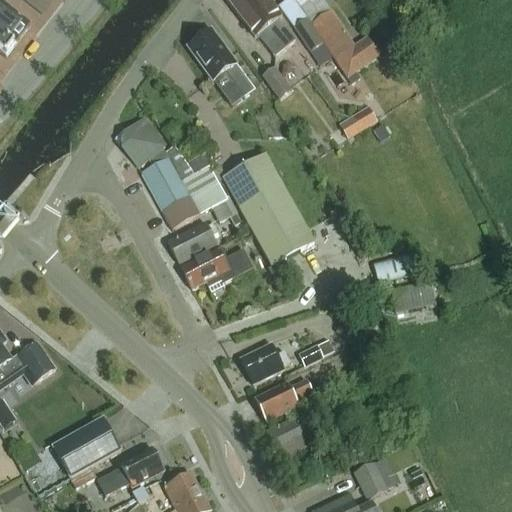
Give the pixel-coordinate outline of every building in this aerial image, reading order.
[(275,61),(286,52),(243,0),(221,0),(255,42),(257,40),(275,61)] [(243,0),(286,52),(295,45),(278,24),(281,22),(264,0),(243,0)] [(0,56),(6,61),(30,30),(0,6),(0,56)] [(310,28),(323,49),(346,83),(379,60),(366,40),(353,49),(330,15),(310,28)] [(323,49),(310,28),(306,23),(293,32),(310,58),(323,49)] [(244,102),(254,94),(237,71),(238,70),(211,33),(186,52),(212,88),(226,78),(244,102)] [(292,97),(281,80),(275,72),(262,82),(279,106),(292,97)] [(351,143),(379,126),(370,111),(342,128),(351,143)] [(211,214),(227,205),(209,172),(195,179),(174,152),(167,157),(170,162),(169,163),(163,155),(167,152),(143,124),(124,138),(123,154),(137,174),(148,166),(153,171),(141,180),(172,235),(211,214)] [(390,141),(383,130),(373,136),(380,147),(390,141)] [(274,176),(265,161),(223,184),(272,272),(314,248),(306,234),(274,176)] [(312,229),(322,224),(294,165),(284,170),(312,229)] [(219,228),(237,218),(229,204),(227,205),(211,214),(219,228)] [(179,270),(216,250),(205,229),(168,249),(179,270)] [(206,288),(208,292),(210,296),(223,290),(222,288),(252,272),(242,253),(223,263),(218,254),(181,274),(191,295),(206,288)] [(377,286),(415,276),(409,255),(372,265),(377,286)] [(394,318),(435,310),(431,287),(390,294),(394,318)] [(365,338),(346,323),(334,337),(353,352),(365,338)] [(0,395),(27,377),(34,388),(54,375),(36,349),(18,361),(17,360),(11,364),(2,351),(6,347),(0,337),(0,395)] [(328,346),(299,360),(304,371),(333,356),(328,346)] [(282,372),(290,369),(284,357),(276,361),(271,350),(240,365),(253,391),(283,376),(282,372)] [(266,428),(299,412),(296,407),(313,398),(307,385),(290,393),(287,389),(255,405),(266,428)] [(3,404),(0,406),(0,426),(4,432),(16,425),(3,404)] [(266,438),(279,465),(316,447),(303,420),(266,438)] [(90,473),(120,456),(103,424),(53,452),(70,483),(90,473)] [(144,486),(162,476),(151,455),(136,463),(135,461),(119,469),(121,474),(97,486),(105,502),(130,490),(132,494),(145,488),(144,486)] [(374,468),(353,478),(366,506),(387,496),(374,468)] [(75,492),(94,482),(90,473),(70,483),(75,492)] [(207,511),(190,478),(164,492),(174,511),(207,511)] [(143,495),(134,500),(139,509),(147,504),(143,495)] [(362,511),(354,511),(349,500),(324,511),(372,511),(371,508),(362,511)]
